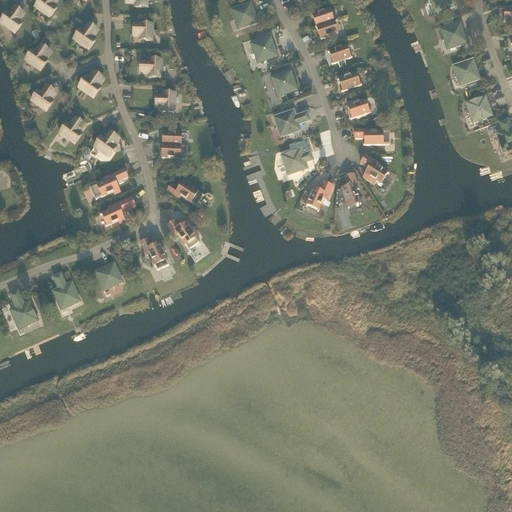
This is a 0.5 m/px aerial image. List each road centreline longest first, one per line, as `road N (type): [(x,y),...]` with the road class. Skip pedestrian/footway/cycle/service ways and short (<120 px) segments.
road 1 (residential): [(0,286),(127,235),(152,216),(148,172),(111,64)]
road 2 (residential): [(341,151),(273,0)]
